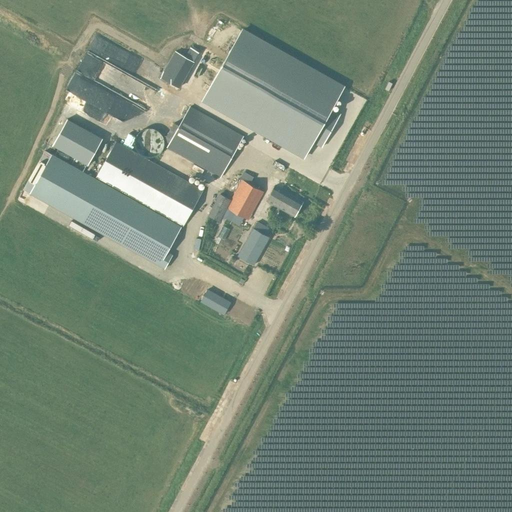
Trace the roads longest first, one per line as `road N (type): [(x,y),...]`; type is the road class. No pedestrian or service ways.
road 1 (unclassified): [(178,511),(446,0)]
road 2 (track): [(511,288),(402,230),(367,296),(322,296),(208,511)]
